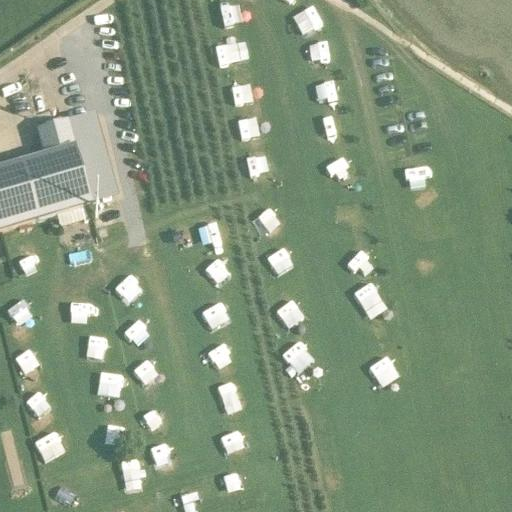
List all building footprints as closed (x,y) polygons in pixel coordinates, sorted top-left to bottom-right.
[(37,135),(45,162),(74,154),(67,127),(37,135)] [(329,150),(342,164),(357,150),(344,136),(329,150)] [(0,236),(90,210),(74,154),(45,162),(16,170),(0,174),(0,236)] [(0,174),(16,170),(13,160),(0,163),(0,174)] [(350,193),(366,184),(358,169),(342,178),(350,193)] [(423,207),(437,196),(425,181),(412,192),(423,207)] [(346,225),(362,238),(375,222),(360,209),(346,225)] [(198,241),(216,231),(207,214),(189,224),(198,241)] [(165,256),(182,247),(175,233),(158,242),(165,256)] [(277,270),(293,261),(283,245),(268,254),(277,270)] [(366,260),(350,270),(361,287),(377,276),(366,260)] [(125,298),(141,291),(133,274),(117,282),(125,298)] [(82,314),(86,298),(68,293),(64,310),(82,314)] [(278,309),(290,324),(302,315),(290,300),(278,309)] [(13,322),(22,338),(39,329),(30,313),(13,322)] [(76,346),(94,352),(100,334),(83,328),(76,346)] [(298,334),(280,348),(295,367),(313,354),(298,334)] [(150,370),(136,375),(142,392),(156,386),(150,370)] [(225,395),(240,407),(250,395),(235,383),(225,395)] [(44,465),(64,454),(54,435),(33,445),(44,465)] [(47,486),(50,505),(69,502),(66,483),(47,486)]
